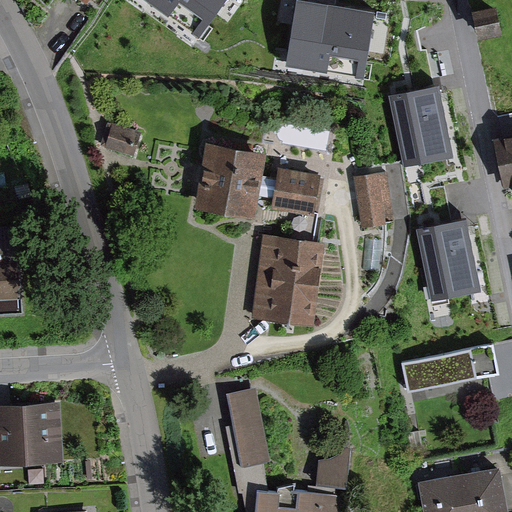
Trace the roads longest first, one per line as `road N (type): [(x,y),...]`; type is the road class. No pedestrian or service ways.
road 1 (residential): [(13,41),(93,251),(124,363)]
road 2 (residential): [(456,0),(511,264)]
road 3 (residential): [(124,363),(153,511)]
road 4 (residential): [(124,363),(0,368)]
